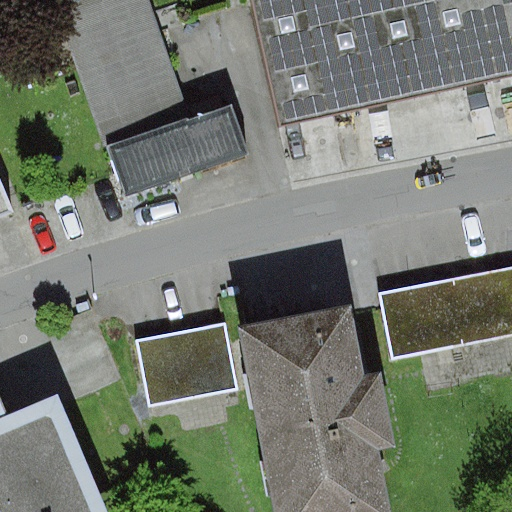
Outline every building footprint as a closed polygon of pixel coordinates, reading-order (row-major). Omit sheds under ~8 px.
[(159,0),(69,0),(146,197),(262,152),(244,104),(206,119),(159,0)] [(511,0),(273,0),(298,121),(511,76),(511,0)] [(0,128),(0,225),(35,211),(0,128)] [(271,511),(385,511),(374,455),(390,451),(376,378),(364,380),(350,309),(237,331),(271,511)] [(25,396),(0,406),(0,511),(122,511),(78,409),(38,426),(25,396)]
